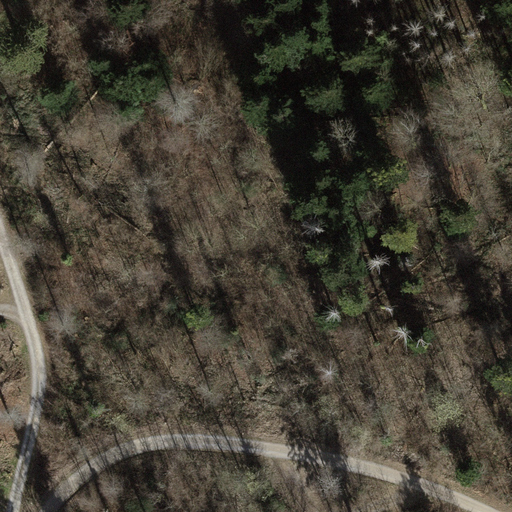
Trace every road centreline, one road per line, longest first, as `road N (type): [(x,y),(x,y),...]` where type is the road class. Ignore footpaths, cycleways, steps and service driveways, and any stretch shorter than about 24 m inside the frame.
road 1 (track): [(490,511),(365,465),(182,438),(145,442),(98,463),(46,511)]
road 2 (track): [(13,511),(40,383),(34,336),(0,231)]
